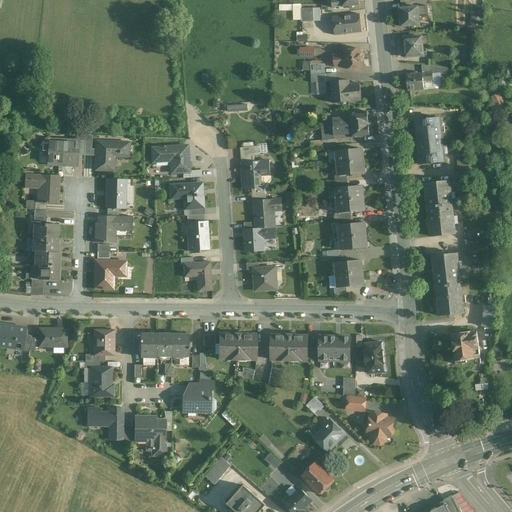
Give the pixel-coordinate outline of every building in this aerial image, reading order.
[(402,8),(400,9),(402,27),(422,25),(422,19),(419,19),(418,8),(418,7),(414,7),(402,8)] [(427,7),(418,8),(419,19),(422,19),(429,18),(427,7)] [(313,9),(301,9),(302,22),(313,21),(313,9)] [(360,14),(333,18),(335,36),(362,33),(360,14)] [(422,37),(405,38),(403,40),(404,45),(406,46),(407,57),(426,55),(426,51),(423,52),(422,37)] [(360,49),(344,51),(345,54),(334,56),(335,67),(346,66),(346,69),(362,67),(360,49)] [(432,60),(429,60),(428,66),(431,66),(448,68),(449,68),(450,56),(433,54),(432,60)] [(325,65),(310,64),(311,73),(325,73),(325,65)] [(428,66),(421,65),(422,74),(432,73),(431,66),(428,66)] [(325,73),(311,73),(311,83),(317,82),(326,81),(325,73)] [(422,74),(406,75),(407,91),(423,90),(423,82),(433,81),(432,73),(422,74)] [(433,81),(433,88),(441,87),(440,74),(440,73),(432,73),(433,81)] [(448,74),(440,74),(441,87),(442,89),(448,89),(448,76),(448,74)] [(348,80),(331,82),(333,103),(361,100),(360,84),(349,85),(348,80)] [(326,81),(317,82),(317,95),(327,94),(326,81)] [(499,92),(490,97),(495,106),(504,102),(499,92)] [(247,105),(244,106),(227,107),(228,114),(248,112),(247,105)] [(367,112),(349,114),(350,117),(333,119),(334,127),(368,124),(367,112)] [(441,118),(415,121),(419,157),(420,165),(445,162),(441,118)] [(368,124),(334,127),(334,128),(327,129),(327,137),(334,136),(335,139),(369,136),(368,124)] [(75,142),(49,141),(48,158),(56,158),(56,160),(57,160),(57,164),(74,165),(75,142)] [(129,143),(96,141),(95,170),(113,170),(114,156),(128,157),(129,143)] [(187,145),(151,148),(152,162),(170,161),(171,172),(189,171),(189,170),(187,145)] [(258,145),(258,146),(258,147),(258,154),(267,153),(266,145),(258,145)] [(253,154),(255,154),(258,154),(258,147),(254,147),(243,148),(240,148),(241,156),(253,154)] [(344,150),(336,151),(338,164),(363,161),(362,148),(344,150)] [(253,154),(241,156),(241,163),(254,162),(253,154)] [(470,157),(457,158),(458,171),(471,169),(470,157)] [(254,162),(241,163),(243,190),(251,189),(261,189),(260,176),(270,175),(269,161),(254,162)] [(363,161),(338,164),(339,175),(339,176),(347,175),(365,173),(363,161)] [(471,169),(458,171),(459,183),(472,182),(471,169)] [(58,175),(25,174),(24,188),(25,188),(25,186),(39,187),(38,202),(38,203),(47,203),(57,203),(58,175)] [(125,180),(107,179),(106,208),(118,208),(124,208),(125,180)] [(450,182),(425,184),(430,237),(456,234),(450,182)] [(202,183),(169,185),(170,199),(171,199),(171,196),(183,195),(184,209),(189,209),(204,208),(202,183)] [(348,187),(336,188),(337,201),(363,199),(362,185),(348,187)] [(266,200),(254,201),(254,202),(256,222),(256,229),(275,228),(274,211),(282,210),(281,199),(266,200)] [(363,199),(337,201),(338,213),(351,212),(364,211),(363,199)] [(118,208),(107,208),(106,216),(118,216),(118,208)] [(190,215),(187,215),(187,223),(205,221),(204,214),(190,215)] [(46,217),(34,216),(33,225),(34,225),(34,223),(46,224),(46,217)] [(106,216),(98,216),(98,222),(96,222),(95,242),(113,243),(113,229),(132,229),(132,217),(118,216),(106,216)] [(205,221),(187,223),(189,252),(209,250),(207,221),(205,221)] [(46,224),(34,223),(34,225),(33,237),(57,238),(57,224),(46,224)] [(340,225),(339,225),(340,238),(365,236),(364,223),(352,224),(340,225)] [(244,230),(246,252),(264,251),(263,239),(276,238),(275,228),(256,229),(244,230)] [(477,229),(464,230),(465,243),(478,242),(477,229)] [(365,236),(340,238),(341,250),(367,248),(365,236)] [(33,237),(33,251),(36,251),(56,252),(57,238),(33,237)] [(478,242),(465,243),(467,256),(479,255),(478,242)] [(56,252),(36,251),(35,265),(59,266),(60,252),(56,252)] [(458,254),(432,257),(439,316),(464,313),(458,254)] [(343,262),(335,263),(336,275),(362,273),(360,260),(343,262)] [(125,261),(95,261),(94,288),(102,288),(102,290),(104,290),(104,289),(113,289),(113,273),(125,274),(125,261)] [(193,263),(183,264),(183,265),(184,277),(197,276),(198,291),(211,290),(209,262),(193,263)] [(35,265),(31,265),(30,279),(31,279),(39,279),(43,280),(58,280),(59,266),(35,265)] [(259,269),(254,269),(254,270),(256,291),(278,290),(276,268),(259,269)] [(362,273),(336,275),(337,287),(337,288),(345,287),(363,285),(362,273)] [(39,279),(31,279),(31,287),(43,288),(43,280),(39,279)] [(43,288),(31,287),(30,295),(42,295),(43,288)] [(496,307),(484,306),(482,327),(493,328),(496,307)] [(25,328),(0,324),(0,346),(22,350),(24,335),(25,328)] [(67,330),(39,330),(39,339),(39,348),(67,348),(67,330)] [(113,331),(94,331),(94,354),(94,355),(105,355),(113,355),(113,331)] [(477,332),(452,335),(456,365),(467,363),(466,360),(477,359),(477,360),(481,359),(477,332)] [(157,334),(141,334),(140,358),(144,358),(152,358),(155,358),(157,358),(157,334)] [(171,335),(157,334),(157,358),(171,358),(171,335)] [(240,335),(240,334),(234,334),(234,335),(219,335),(219,359),(255,360),(256,336),(240,335)] [(24,335),(22,350),(29,351),(29,350),(31,339),(31,337),(24,335)] [(189,335),(171,335),(171,358),(179,358),(188,358),(189,335)] [(215,335),(203,335),(204,347),(215,347),(215,335)] [(293,335),(287,335),(287,336),(272,336),(271,360),(308,360),(308,336),(293,336),(293,335)] [(350,337),(320,337),(320,361),(350,361),(350,337)] [(39,339),(31,339),(29,350),(38,350),(39,348),(39,339)] [(378,343),(366,344),(367,352),(364,352),(365,359),(384,357),(383,347),(384,346),(383,343),(381,342),(379,342),(378,343)] [(29,351),(22,350),(20,359),(28,360),(29,351)] [(384,357),(365,359),(366,366),(368,366),(369,374),(373,373),(373,377),(374,377),(374,373),(381,372),(382,373),(385,373),(386,371),(386,368),(385,367),(384,357)] [(188,358),(179,358),(179,366),(188,366),(188,358)] [(99,368),(90,368),(90,369),(90,396),(113,396),(113,385),(111,386),(111,368),(99,368)] [(255,371),(243,368),(241,379),(253,381),(255,371)] [(284,370),(272,368),(268,384),(280,387),(284,370)] [(356,379),(344,378),(343,396),(348,397),(355,398),(356,379)] [(199,384),(193,384),(193,396),(202,396),(202,390),(211,390),(211,391),(214,391),(214,380),(199,380),(199,384)] [(193,396),(182,396),(182,412),(211,412),(211,411),(213,411),(215,409),(215,401),(213,399),(211,399),(211,391),(211,390),(202,390),(202,396),(193,396)] [(355,398),(348,397),(347,410),(365,411),(366,398),(355,398)] [(324,406),(315,398),(311,401),(320,410),(324,406)] [(122,410),(109,409),(109,413),(98,413),(98,409),(89,409),(88,426),(109,426),(109,439),(121,439),(122,439),(122,431),(122,410)] [(386,415),(372,412),(371,416),(368,432),(373,433),(372,438),(375,443),(381,444),(385,441),(386,436),(391,437),(391,435),(392,436),(393,434),(394,430),(393,428),(392,428),(394,420),(385,419),(386,415)] [(165,421),(149,421),(149,418),(134,417),(134,431),(134,440),(146,441),(146,450),(152,450),(152,456),(166,457),(166,441),(165,441),(165,421)] [(329,422),(326,419),(319,425),(323,429),(314,438),(322,445),(322,446),(328,451),(334,445),(333,444),(338,439),(339,440),(344,434),(337,427),(336,427),(330,421),(329,422)] [(277,469),(282,463),(272,453),(266,459),(277,469)] [(222,458),(211,471),(210,470),(205,477),(215,485),(231,466),(222,458)] [(333,480),(316,463),(302,477),(319,494),(322,494),(325,492),(324,489),(328,485),(331,485),(334,483),(333,480)] [(259,511),(265,505),(244,486),(240,489),(237,486),(226,497),(230,501),(227,504),(235,511),(259,511)] [(300,489),(292,498),(289,495),(283,502),(285,504),(285,505),(292,511),(304,511),(313,502),(300,489)] [(460,511),(453,497),(440,503),(442,506),(429,511),(460,511)]
